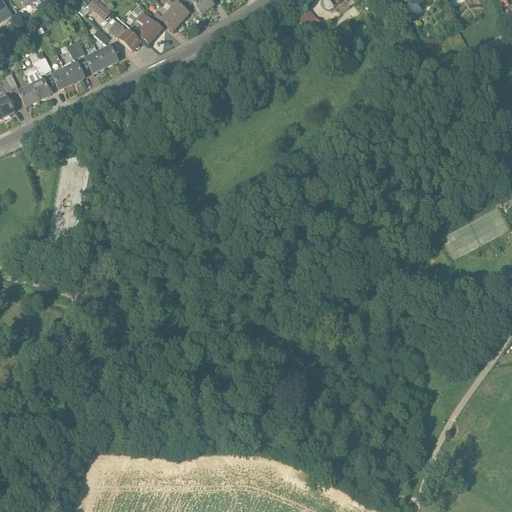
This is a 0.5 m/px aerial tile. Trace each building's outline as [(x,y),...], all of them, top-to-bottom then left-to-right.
[(83,10),(77,14),(83,19),(88,14),(91,11),(102,22),(110,14),(95,0),(94,0),(88,7),(83,10)] [(171,0),(170,0),(166,4),(172,9),(168,13),(181,25),(189,16),(171,0)] [(176,0),(187,9),(194,5),(202,17),(213,8),(207,0),(192,0),(191,0),(176,0)] [(324,3),(323,5),(324,8),(326,9),(329,9),(331,8),(333,10),(343,0),(324,0),(325,1),(324,3)] [(159,13),(154,18),(173,34),(181,25),(168,13),(164,17),(159,13)] [(143,27),(135,35),(149,48),(162,32),(142,14),(136,21),(143,27)] [(316,21),(304,30),(308,36),(320,27),(316,21)] [(117,24),(109,32),(132,54),(136,50),(137,51),(139,49),(139,47),(141,45),(117,24)] [(98,31),(94,37),(105,47),(109,41),(98,31)] [(79,43),(73,46),(79,59),(85,56),(79,43)] [(73,46),(67,49),(73,62),(79,59),(73,46)] [(110,48),(98,54),(105,70),(117,64),(110,48)] [(98,54),(85,60),(93,76),(105,70),(98,54)] [(36,56),(31,58),(34,65),(33,65),(35,69),(39,79),(46,76),(39,62),(36,56)] [(44,60),(39,62),(46,76),(52,73),(45,59),(44,60)] [(76,64),(64,71),(71,86),(84,80),(76,64)] [(35,69),(24,74),(30,87),(38,103),(51,97),(43,81),(41,82),(39,79),(35,69)] [(64,71),(51,76),(59,92),(71,86),(64,71)] [(6,81),(5,82),(10,93),(18,89),(14,80),(11,76),(5,79),(6,81)] [(0,86),(3,93),(0,94),(0,114),(3,120),(15,114),(7,98),(7,99),(5,95),(10,93),(5,82),(3,78),(0,79),(0,86)] [(30,87),(18,93),(26,109),(38,103),(30,87)]
